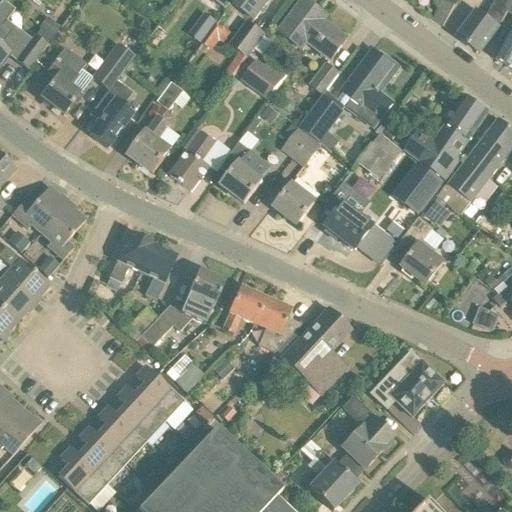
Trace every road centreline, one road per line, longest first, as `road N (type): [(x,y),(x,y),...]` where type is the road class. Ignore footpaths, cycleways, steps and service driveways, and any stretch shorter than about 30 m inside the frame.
road 1 (residential): [(506,375),(118,201)]
road 2 (tertiary): [(506,375),(375,511)]
road 3 (residential): [(511,106),(365,0)]
road 4 (residential): [(118,201),(60,319),(63,361)]
road 5 (residential): [(118,201),(0,122)]
